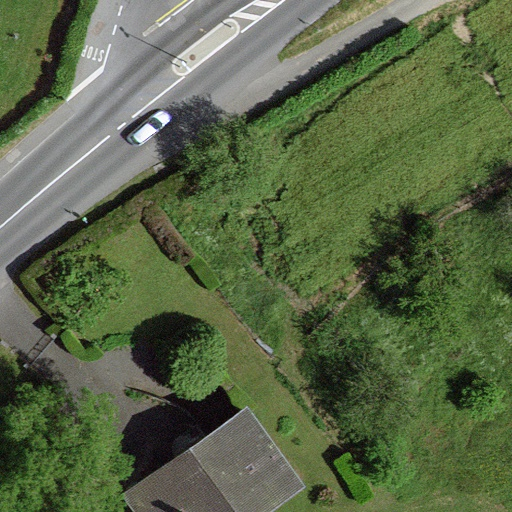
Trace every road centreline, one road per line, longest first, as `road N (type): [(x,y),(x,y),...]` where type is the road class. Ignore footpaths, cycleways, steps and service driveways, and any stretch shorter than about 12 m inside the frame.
road 1 (track): [(126,116),(294,74),(425,0)]
road 2 (tertiary): [(126,116),(274,0)]
road 3 (tertiary): [(0,227),(126,116)]
